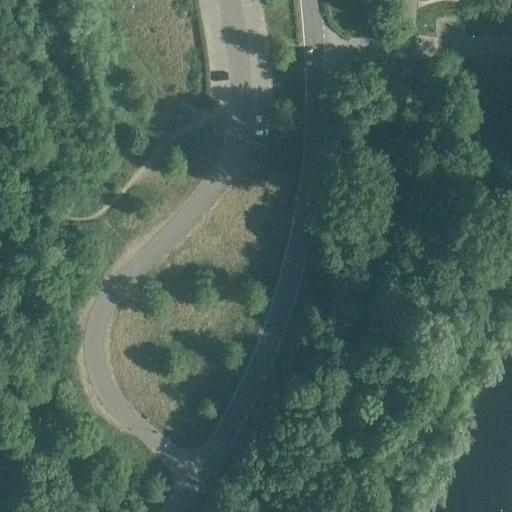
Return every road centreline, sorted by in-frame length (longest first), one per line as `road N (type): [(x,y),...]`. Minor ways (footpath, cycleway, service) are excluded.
road 1 (unclassified): [(197,475),(115,402),(91,357),(92,335),(125,275),(198,202),(229,156),(240,67),(230,0)]
road 2 (secondary): [(314,51),(313,148),(300,243),(267,345),(197,475)]
road 3 (residential): [(511,45),(314,51)]
